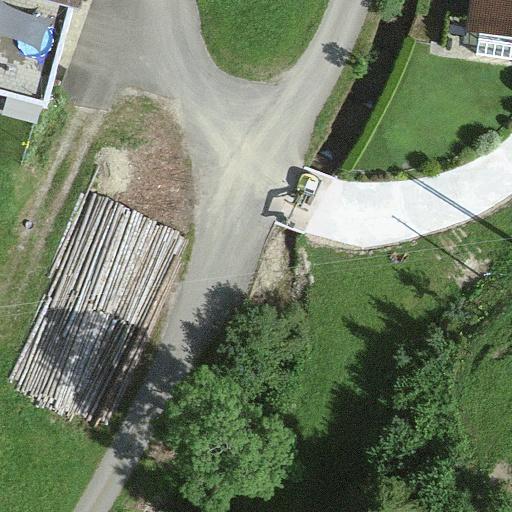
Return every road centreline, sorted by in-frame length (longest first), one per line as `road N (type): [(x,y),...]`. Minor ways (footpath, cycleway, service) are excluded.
road 1 (track): [(89,511),(266,184),(347,0)]
road 2 (track): [(266,184),(344,212),(402,212),(467,191),(511,157)]
